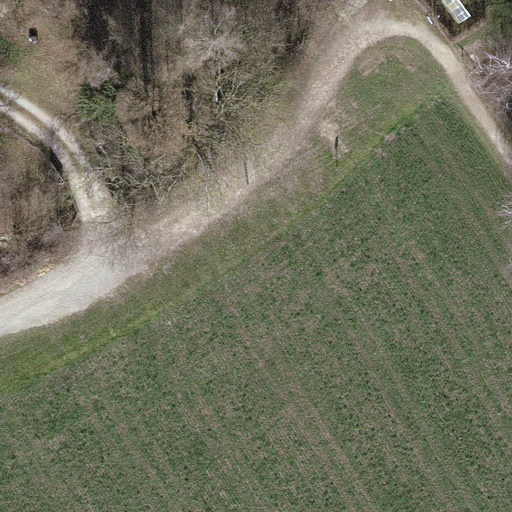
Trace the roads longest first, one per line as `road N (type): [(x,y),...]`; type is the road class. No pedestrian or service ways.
road 1 (track): [(403,24),(358,31),(308,112),(240,180),(119,260),(0,316)]
road 2 (track): [(119,260),(81,170),(54,137),(0,99)]
